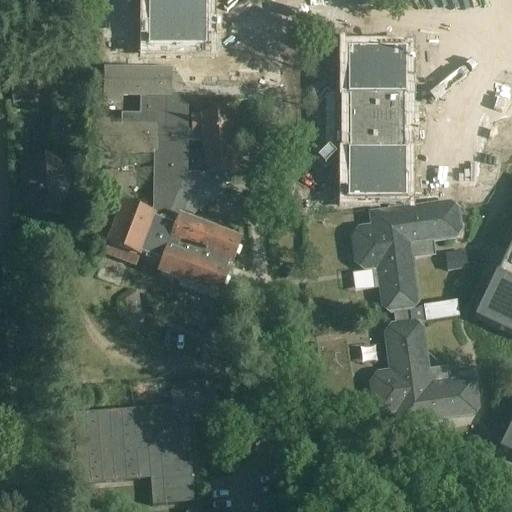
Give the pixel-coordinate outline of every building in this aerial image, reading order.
[(150,3),(150,53),(210,52),(210,3),(208,3),(208,0),(150,0),(151,3),(150,3)] [(511,0),(458,0),(456,6),(511,28),(511,0)] [(231,21),(237,37),(255,29),(248,14),(231,21)] [(347,153),(348,204),(409,204),(409,153),(408,153),(408,100),(409,100),(409,51),(347,51),(347,100),(349,100),(348,153),(347,153)] [(228,185),(227,175),(206,177),(203,133),(192,134),(186,134),(186,97),(172,97),(172,71),(103,71),(103,102),(120,102),(120,97),(139,97),(139,118),(121,117),(121,128),(107,129),(107,124),(89,124),(89,154),(153,155),(153,209),(150,216),(121,205),(120,209),(112,207),(99,240),(108,243),(103,255),(135,268),(138,259),(160,268),(157,276),(218,300),(228,274),(226,274),(227,267),(230,268),(240,243),(181,219),(183,214),(192,216),(218,195),(218,186),(228,185)] [(206,177),(227,175),(235,174),(232,131),(243,130),(242,113),(224,114),(224,109),(209,109),(209,115),(191,116),(192,134),(203,133),(206,177)] [(319,161),(327,169),(337,159),(330,151),(319,161)] [(63,160),(21,163),(23,187),(26,187),(28,218),(66,215),(63,160)] [(368,215),(369,222),(369,228),(358,229),(350,240),(353,266),(363,273),(375,272),(380,310),(389,316),(412,314),(419,304),(413,261),(434,258),(433,245),(454,243),(462,233),(458,211),(449,204),(368,215)] [(466,253),(445,255),(447,271),(468,269),(466,253)] [(511,260),(495,304),(511,312),(511,260)] [(457,320),(454,304),(421,309),(423,325),(457,320)] [(414,323),(390,326),(383,335),(388,373),(376,374),(368,385),(371,411),(382,418),(394,417),(395,431),(472,420),(479,411),(475,387),(466,380),(449,382),(447,369),(429,372),(423,330),(414,323)] [(192,441),(192,364),(85,363),(91,442),(192,441)] [(511,424),(499,451),(511,457),(511,424)]
